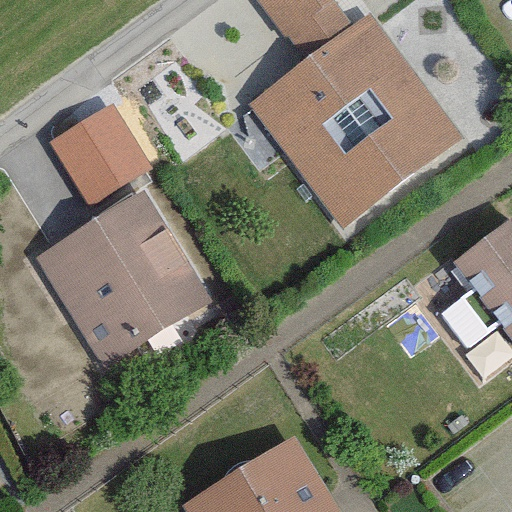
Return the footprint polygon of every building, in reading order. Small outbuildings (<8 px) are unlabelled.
[(320,0),(240,0),(289,62),(234,105),(333,233),(452,140),(355,16),(339,28),(318,2),(320,0)] [(108,106),(47,142),(84,205),(145,170),(108,106)] [(202,308),(131,197),(28,263),(98,373),(202,308)] [(511,230),(505,222),(449,266),(511,346),(511,230)] [(323,511),(274,441),(171,511),(323,511)]
